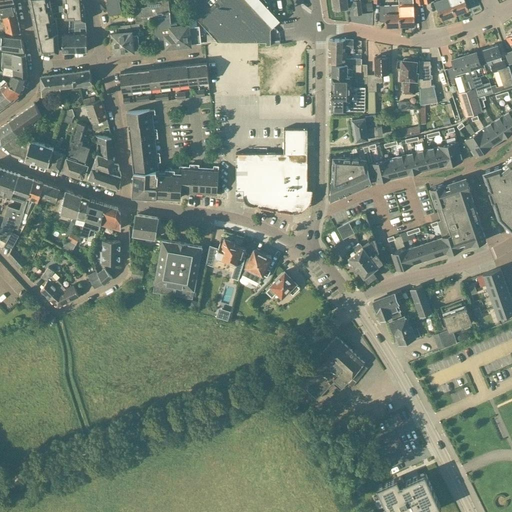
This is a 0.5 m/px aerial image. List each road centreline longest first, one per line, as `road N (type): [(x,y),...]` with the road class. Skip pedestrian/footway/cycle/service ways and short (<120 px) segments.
road 1 (track): [(0,483),(261,385),(352,299)]
road 2 (tertiary): [(471,511),(352,299)]
road 3 (residential): [(0,254),(54,313),(122,279),(127,203)]
road 4 (residential): [(306,246),(229,218),(127,203)]
road 5 (residential): [(319,30),(434,40),(498,17)]
road 6 (tertiary): [(316,213),(319,30)]
road 7 (residential): [(352,299),(511,243)]
road 8 (residential): [(127,203),(127,144),(104,59)]
road 9 (residential): [(127,203),(0,155)]
